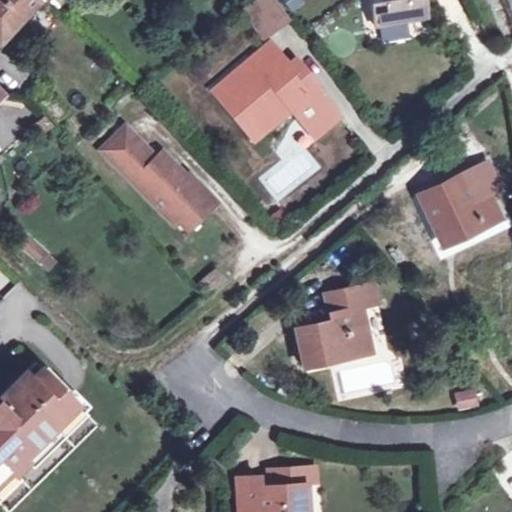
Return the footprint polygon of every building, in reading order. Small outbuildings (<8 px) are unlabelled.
[(0,0),(0,39),(37,0),(0,0)] [(285,20),(270,0),(256,0),(242,11),(261,38),(285,20)] [(300,0),(281,0),(290,12),(303,3),(300,0)] [(368,0),(373,24),(424,17),(421,0),(368,0)] [(266,44),(248,59),(258,72),(276,57),(266,44)] [(286,67),(276,57),(258,72),(248,59),(237,69),(239,71),(212,93),(252,140),(288,109),(312,137),(337,118),(307,81),(310,79),(294,61),(286,67)] [(41,85),(31,94),(54,122),(65,114),(41,85)] [(138,137),(128,126),(104,148),(114,159),(138,137)] [(157,157),(138,137),(114,159),(175,225),(179,222),(192,210),(200,219),(214,206),(187,177),(163,151),(157,157)] [(478,219),(482,227),(500,219),(487,192),(497,188),(486,162),(416,194),(437,239),(478,219)] [(217,203),(191,173),(187,177),(214,206),(217,203)] [(179,222),(187,231),(200,219),(192,210),(179,222)] [(440,246),(482,227),(478,219),(437,239),(440,246)] [(21,229),(12,239),(48,274),(58,264),(21,229)] [(213,268),(195,284),(206,296),(224,280),(213,268)] [(335,352),(337,359),(368,352),(359,307),(375,303),(371,283),(324,294),(330,321),(295,328),(301,360),(335,352)] [(303,366),(337,359),(335,352),(301,360),(303,366)] [(0,511),(6,511),(95,424),(33,360),(0,392),(0,511)] [(474,390),(455,393),(458,409),(477,406),(474,390)] [(314,468),(273,469),(275,487),(257,487),(256,478),(236,479),(237,511),(304,511),(304,484),(315,484),(314,468)] [(275,487),(273,469),(267,470),(267,474),(256,475),(256,478),(257,487),(275,487)]
